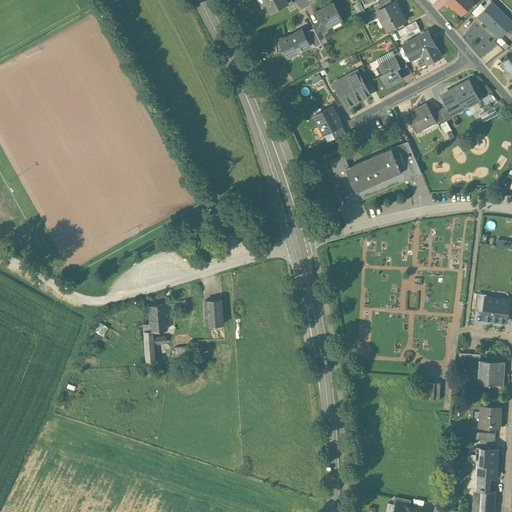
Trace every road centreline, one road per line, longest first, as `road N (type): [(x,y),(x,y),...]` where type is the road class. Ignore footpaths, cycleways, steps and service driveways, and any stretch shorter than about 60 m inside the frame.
road 1 (residential): [(296,245),(96,302),(0,254)]
road 2 (secondary): [(332,511),(323,368),(296,245)]
road 3 (secondary): [(296,245),(236,69),(200,0)]
road 4 (residential): [(296,245),(415,213),(511,209)]
road 5 (residential): [(471,59),(360,119)]
